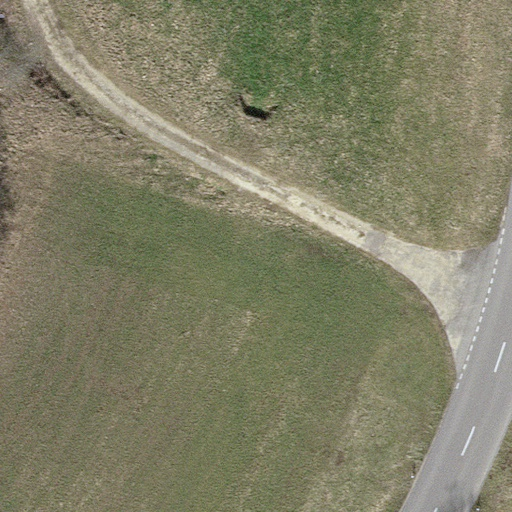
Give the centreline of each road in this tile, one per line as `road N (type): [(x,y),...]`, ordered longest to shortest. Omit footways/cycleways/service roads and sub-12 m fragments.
road 1 (track): [(511,264),(389,267),(214,181),(86,41),(70,0)]
road 2 (tertiary): [(431,511),(511,331)]
